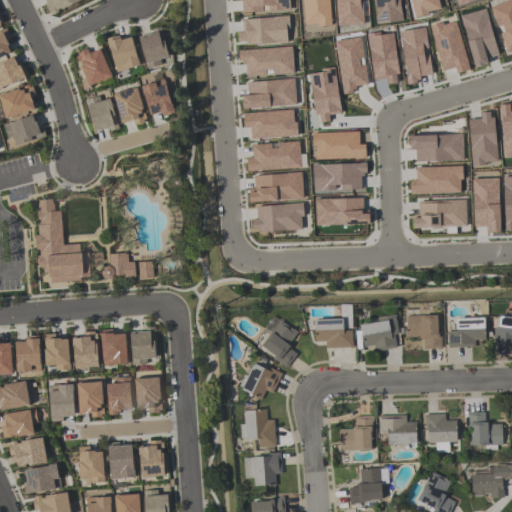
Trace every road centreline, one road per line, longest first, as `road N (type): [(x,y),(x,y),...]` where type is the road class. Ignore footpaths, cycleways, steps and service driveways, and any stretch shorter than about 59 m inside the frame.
road 1 (residential): [(234,255),(260,263),(511,253)]
road 2 (residential): [(511,75),(392,114),(388,255)]
road 3 (residential): [(214,0),(234,255)]
road 4 (residential): [(189,511),(175,325),(165,312)]
road 5 (residential): [(319,385),(511,380)]
road 6 (residential): [(16,0),(59,92),(77,169)]
road 7 (residential): [(165,312),(137,305),(0,316)]
road 8 (residential): [(319,385),(307,402),(316,511)]
